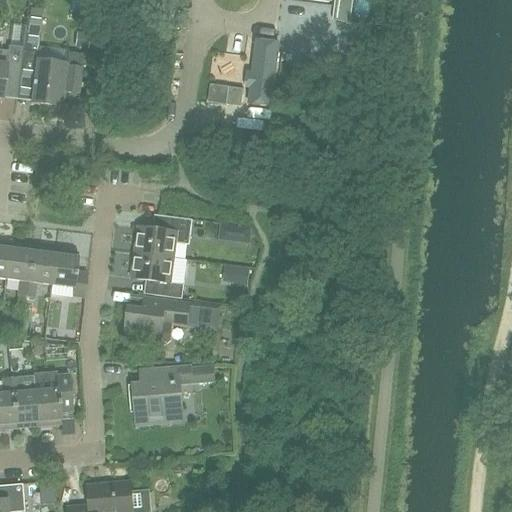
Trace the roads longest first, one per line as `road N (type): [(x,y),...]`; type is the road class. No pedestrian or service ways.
road 1 (residential): [(0,461),(94,452),(90,350),(109,193)]
road 2 (residential): [(2,134),(146,150),(174,141),(200,18)]
road 3 (track): [(475,511),(483,421),(511,304)]
